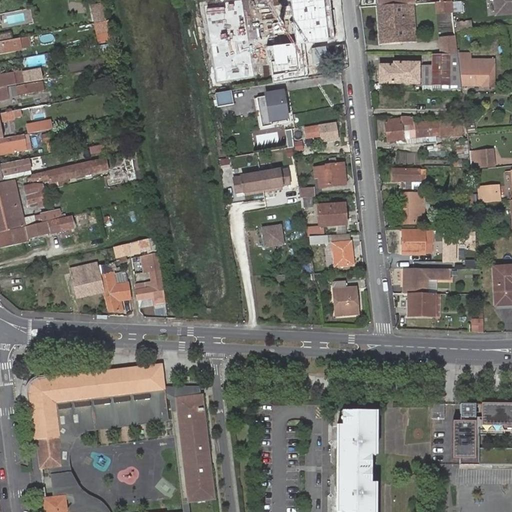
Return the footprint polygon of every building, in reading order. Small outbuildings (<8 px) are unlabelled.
[(93,20),(105,18),(101,0),(90,3),(93,20)] [(293,0),(296,15),(322,11),(320,0),(293,0)] [(511,0),(495,0),(496,14),(511,12),(511,0)] [(439,2),(435,3),(436,14),(452,13),(452,2),(439,2)] [(400,33),(403,33),(403,31),(413,30),(411,4),(399,5),(400,33)] [(399,5),(378,7),(380,44),(414,41),(413,30),(403,31),(403,33),(400,33),(399,5)] [(472,28),(471,20),(457,21),(458,29),(472,28)] [(273,35),(277,71),(307,68),(306,56),(321,55),(319,31),(273,35)] [(21,47),(30,46),(30,36),(20,37),(21,47)] [(458,46),(456,36),(440,37),(440,47),(458,46)] [(17,37),(0,40),(0,51),(19,47),(17,37)] [(109,43),(98,46),(99,56),(111,54),(109,43)] [(440,47),(440,57),(459,57),(458,54),(458,46),(440,47)] [(421,71),(421,93),(459,94),(457,57),(440,57),(432,57),(432,71),(421,71)] [(460,62),(463,83),(483,84),(483,87),(494,87),(494,63),(471,62),(460,62)] [(380,67),(380,84),(416,85),(417,65),(393,64),(393,68),(380,67)] [(0,86),(24,81),(22,71),(0,76),(0,75),(0,86)] [(0,98),(43,89),(42,80),(0,88),(0,98)] [(211,96),(213,108),(229,105),(227,91),(226,91),(211,94),(211,96)] [(266,109),(269,126),(271,126),(269,117),(287,114),(282,91),(265,94),(266,96),(266,100),(267,105),(268,108),(266,109)] [(43,104),(53,103),(51,92),(44,93),(44,96),(42,96),(43,104)] [(0,134),(3,134),(0,123),(0,121),(6,120),(14,119),(13,116),(20,114),(21,117),(31,115),(29,107),(12,110),(4,112),(4,113),(0,114),(0,134)] [(266,109),(259,110),(262,127),(269,126),(266,109)] [(287,114),(269,117),(271,126),(288,123),(287,114)] [(410,117),(400,117),(401,120),(384,121),(386,141),(402,139),(400,126),(406,125),(408,139),(442,135),(440,120),(410,124),(410,117)] [(26,123),(28,132),(52,127),(50,119),(26,123)] [(336,123),(305,127),(306,138),(320,136),(321,140),(337,138),(337,132),(336,123)] [(53,132),(41,134),(45,153),(62,149),(61,142),(55,143),(53,132)] [(2,149),(17,146),(26,144),(24,135),(0,139),(0,155),(3,154),(2,149)] [(295,156),(305,155),(304,140),(295,141),(295,156)] [(18,152),(17,146),(2,149),(3,154),(18,152)] [(494,164),(493,153),(481,154),(473,154),(474,166),(482,165),(494,164)] [(28,158),(0,163),(0,180),(3,180),(2,175),(30,170),(28,158)] [(50,183),(107,171),(105,161),(32,176),(32,177),(28,178),(28,182),(33,180),(33,182),(50,178),(50,183)] [(343,184),(341,165),(327,167),(327,168),(315,169),(316,177),(320,177),(321,186),(343,184)] [(241,174),(233,175),(236,191),(243,190),(244,191),(281,185),(281,184),(289,183),(287,167),(279,168),(278,167),(241,173),(241,174)] [(419,170),(391,169),(390,181),(399,181),(402,181),(402,188),(419,188),(419,181),(419,170)] [(137,182),(136,175),(128,176),(128,172),(119,172),(120,183),(137,182)] [(0,185),(0,208),(20,204),(15,182),(0,185)] [(28,205),(43,202),(41,194),(44,193),(43,186),(33,185),(26,187),(28,196),(26,196),(27,202),(28,205)] [(487,202),(502,201),(501,194),(494,194),(493,187),(486,187),(478,188),(480,203),(487,202)] [(312,188),(299,189),(301,197),(313,197),(312,188)] [(420,206),(423,206),(423,194),(402,194),(402,224),(413,224),(413,214),(419,214),(420,206)] [(301,197),(302,202),(302,206),(314,205),(313,197),(301,197)] [(20,204),(0,208),(0,232),(25,227),(20,204)] [(343,204),(318,206),(319,226),(344,224),(343,204)] [(423,224),(423,206),(420,206),(419,214),(413,214),(413,224),(423,224)] [(60,209),(40,213),(42,223),(52,221),(62,218),(60,209)] [(473,214),(465,215),(466,227),(475,226),(473,214)] [(0,248),(28,242),(27,237),(49,232),(50,233),(74,227),(71,216),(52,221),(42,223),(25,227),(0,232),(0,248)] [(260,229),(263,247),(281,243),(278,226),(260,229)] [(479,255),(478,229),(470,229),(470,233),(469,243),(466,243),(468,256),(479,255)] [(424,237),(430,237),(430,232),(402,231),(402,254),(424,255),(424,251),(424,237)] [(470,233),(450,232),(450,243),(466,243),(469,243),(470,233)] [(351,242),(350,234),(331,235),(322,236),(322,243),(332,243),(351,242)] [(319,236),(309,236),(309,244),(322,243),(322,236),(319,236)] [(163,303),(154,238),(129,244),(107,249),(109,258),(117,258),(118,263),(127,260),(126,257),(131,254),(131,255),(148,252),(148,257),(142,258),(142,262),(144,275),(151,274),(152,284),(136,286),(138,300),(153,299),(154,302),(154,305),(163,304),(163,303)] [(351,242),(332,243),(334,267),(352,266),(351,242)] [(119,263),(110,264),(105,266),(104,263),(71,270),(77,297),(103,291),(100,275),(109,273),(108,271),(120,268),(119,265),(119,263)] [(511,266),(495,267),(497,304),(511,303),(511,266)] [(408,294),(426,294),(426,280),(437,280),(451,280),(451,270),(403,269),(403,280),(406,280),(406,286),(403,286),(403,294),(408,294)] [(126,272),(115,275),(117,284),(128,282),(126,272)] [(104,291),(109,311),(119,311),(116,301),(120,300),(130,298),(130,295),(128,284),(117,287),(118,290),(113,290),(110,276),(109,273),(100,275),(103,291),(104,291)] [(426,280),(426,294),(433,294),(436,294),(437,280),(426,280)] [(340,305),(334,306),(335,316),(357,315),(356,304),(353,302),(353,300),(356,297),(355,288),(339,290),(332,290),(333,299),(340,299),(340,305)] [(433,316),(433,294),(426,294),(408,294),(408,316),(433,316)] [(470,332),(483,333),(484,319),(471,318),(470,332)] [(28,397),(29,407),(31,407),(35,440),(37,439),(41,469),(52,468),(61,467),(59,447),(60,447),(56,415),(82,412),(82,416),(84,423),(88,430),(168,420),(165,399),(164,390),(161,367),(50,381),(50,379),(42,379),(43,388),(36,397),(28,397)] [(27,390),(28,397),(36,397),(43,388),(42,379),(36,380),(32,382),(30,384),(28,386),(27,390)] [(200,397),(200,389),(164,390),(165,399),(171,401),(185,511),(191,511),(190,502),(178,400),(200,397)] [(178,400),(190,502),(215,499),(202,397),(200,397),(178,400)] [(444,419),(445,404),(432,403),(431,419),(444,419)] [(511,511),(511,405),(461,405),(461,423),(455,423),(455,460),(461,460),(461,465),(479,465),(479,434),(511,433),(511,511)] [(82,412),(56,415),(60,447),(59,447),(61,467),(52,468),(54,486),(56,499),(64,498),(66,511),(110,511),(107,506),(104,504),(95,498),(90,496),(82,490),(75,480),(72,472),(69,457),(71,450),(75,442),(83,432),(88,430),(84,423),(82,416),(82,412)] [(345,426),(341,426),(338,426),(337,511),(341,511),(345,511),(375,511),(376,484),(372,484),(368,484),(368,456),(372,456),(376,456),(376,413),(345,412),(345,426)] [(45,500),(46,511),(66,511),(64,498),(56,499),(45,500)]
